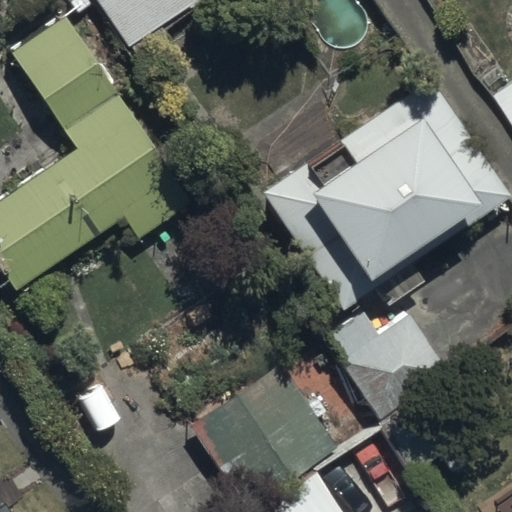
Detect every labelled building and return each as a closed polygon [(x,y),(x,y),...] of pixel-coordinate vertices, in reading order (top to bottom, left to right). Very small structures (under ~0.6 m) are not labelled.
[(138,232),(190,195),(55,0),(37,0),(33,3),(43,17),(7,41),(72,135),(0,184),(0,254),(18,280),(122,209),(138,232)] [(99,0),(125,38),(180,0),(99,0)] [(421,67),(253,182),(334,301),(369,277),(382,297),(419,272),(406,253),(503,186),(421,67)] [(357,302),(320,326),(375,410),(444,364),(404,304),(372,325),(357,302)] [(184,415),(241,501),(333,439),(275,354),(184,415)] [(374,424),(408,475),(455,444),(420,393),(374,424)] [(332,511),(309,477),(257,511),(332,511)] [(0,511),(27,511),(5,497),(0,487),(0,511)]
